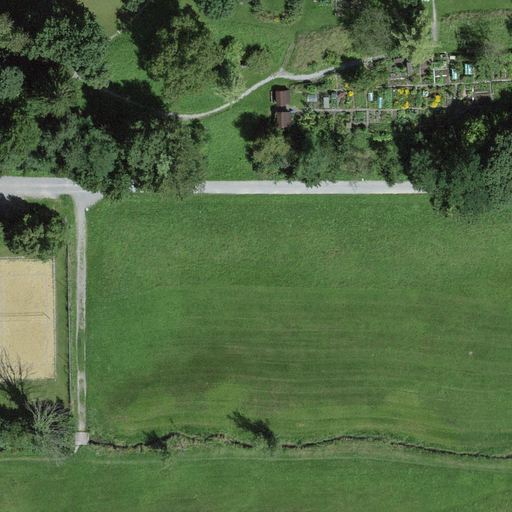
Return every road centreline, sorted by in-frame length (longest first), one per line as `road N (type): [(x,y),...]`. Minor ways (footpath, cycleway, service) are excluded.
road 1 (track): [(511,187),(0,185)]
road 2 (track): [(81,187),(82,436)]
